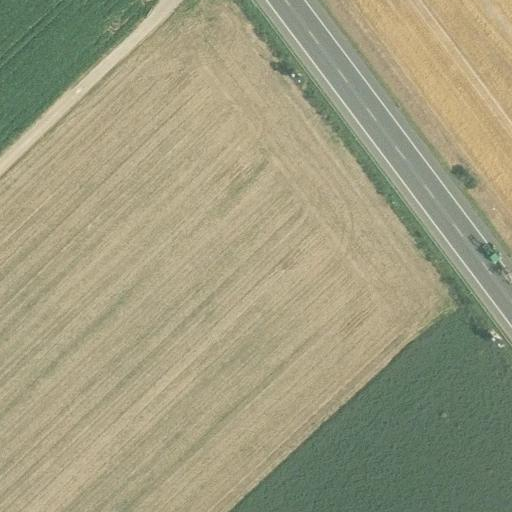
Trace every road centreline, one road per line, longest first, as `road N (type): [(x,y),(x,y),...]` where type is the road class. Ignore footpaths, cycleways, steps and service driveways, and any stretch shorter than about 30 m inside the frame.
road 1 (primary): [(511,294),(287,0)]
road 2 (track): [(0,167),(173,0)]
